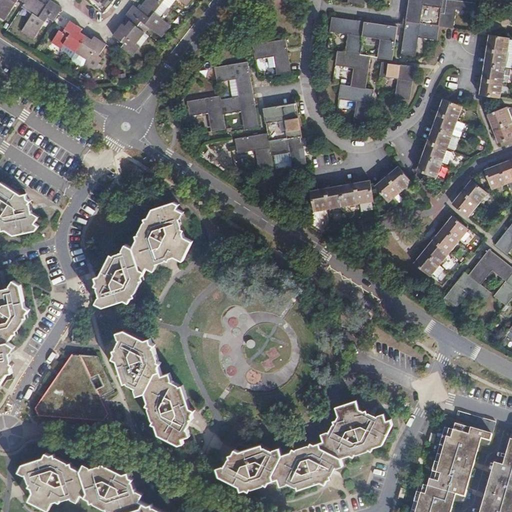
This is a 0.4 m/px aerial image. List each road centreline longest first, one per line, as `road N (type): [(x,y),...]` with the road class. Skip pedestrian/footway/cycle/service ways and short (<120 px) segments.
road 1 (residential): [(453,340),(126,126)]
road 2 (residential): [(6,432),(14,402),(73,301),(63,229),(126,126)]
road 3 (residential): [(453,61),(402,125),(378,140),(340,143),(311,109),(312,0)]
road 4 (residential): [(511,149),(478,162),(419,217),(353,228)]
road 5 (residential): [(126,126),(225,0)]
road 6 (residential): [(126,126),(0,50)]
road 7 (residential): [(384,511),(430,391)]
